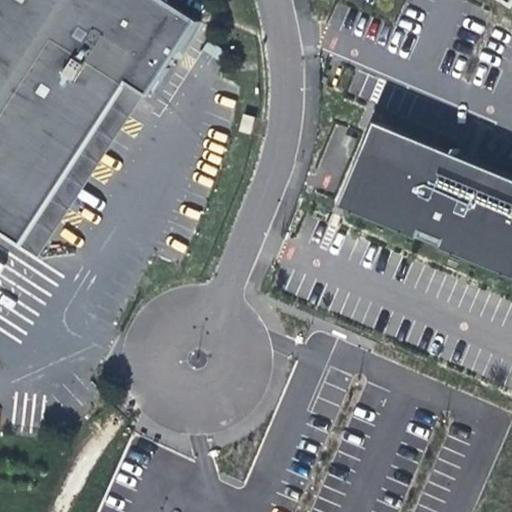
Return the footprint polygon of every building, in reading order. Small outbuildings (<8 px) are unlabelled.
[(0,0),(0,230),(0,231),(24,247),(131,85),(148,96),(199,21),(167,0),(0,0)] [(131,85),(24,247),(42,260),(151,98),(148,96),(131,85)] [(380,122),(344,196),(420,232),(423,225),(445,235),(442,243),(511,276),(511,177),(505,174),(501,181),(454,158),(454,157),(380,122)] [(457,151),(454,157),(454,158),(501,181),(505,174),(480,162),(457,151)] [(423,225),(420,232),(433,239),(442,243),(445,235),(423,225)]
